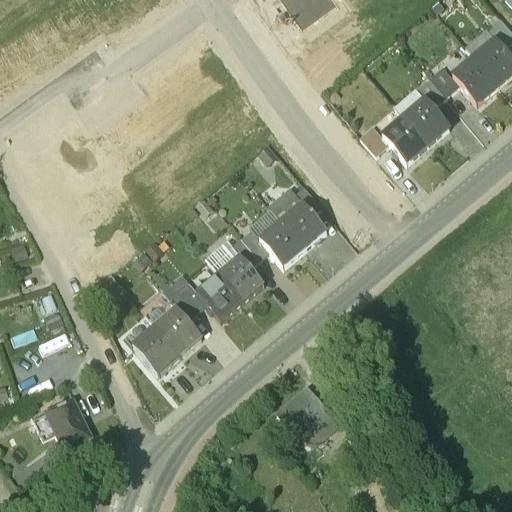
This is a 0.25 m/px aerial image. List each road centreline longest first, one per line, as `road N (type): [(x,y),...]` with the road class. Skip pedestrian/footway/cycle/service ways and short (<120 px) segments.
road 1 (tertiary): [(398,249),(196,424),(156,471),(137,511)]
road 2 (track): [(144,454),(0,175)]
road 3 (residential): [(398,249),(216,0)]
road 4 (tertiary): [(511,151),(398,249)]
